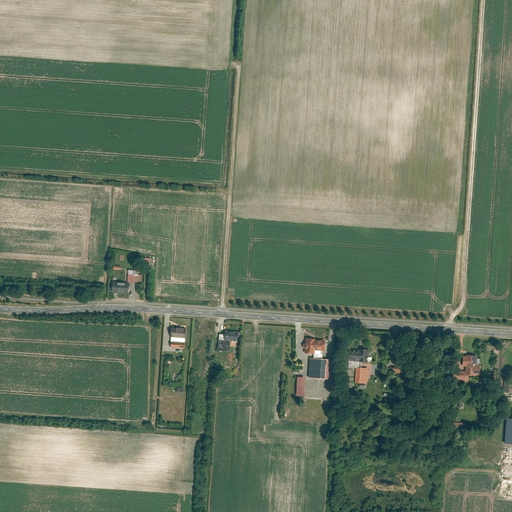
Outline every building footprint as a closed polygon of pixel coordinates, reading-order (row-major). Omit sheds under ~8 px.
[(129,269),(128,281),(144,282),(145,274),(140,274),(141,267),(135,266),(135,269),(129,269)] [(115,281),(114,291),(130,292),(130,282),(115,281)] [(188,328),(172,327),(171,347),(186,347),(187,342),(183,342),(183,337),(188,337),(188,328)] [(220,334),(219,350),(231,351),(232,346),(238,346),(239,337),(244,337),(244,332),(226,331),(226,334),(220,334)] [(314,338),(303,338),(302,353),(312,353),(312,358),(308,357),(307,378),(325,379),(326,359),(321,358),(321,350),(323,350),(323,340),(314,339),(314,338)] [(354,382),(365,383),(367,367),(357,367),(358,361),(370,362),(370,357),(367,356),(367,349),(356,348),(356,349),(347,349),(346,360),(347,360),(347,367),(355,367),(354,382)] [(461,356),(461,366),(464,366),(463,371),(453,370),(453,379),(476,381),(477,375),(478,375),(479,364),(475,364),(475,355),(464,355),(464,356),(461,356)] [(401,368),(388,368),(388,375),(401,376),(401,368)] [(302,396),(303,376),(295,376),(294,396),(302,396)] [(511,383),(503,383),(502,392),(511,392),(511,383)] [(511,418),(503,418),(502,443),(511,443),(511,418)] [(464,423),(451,421),(450,433),(463,434),(464,423)]
